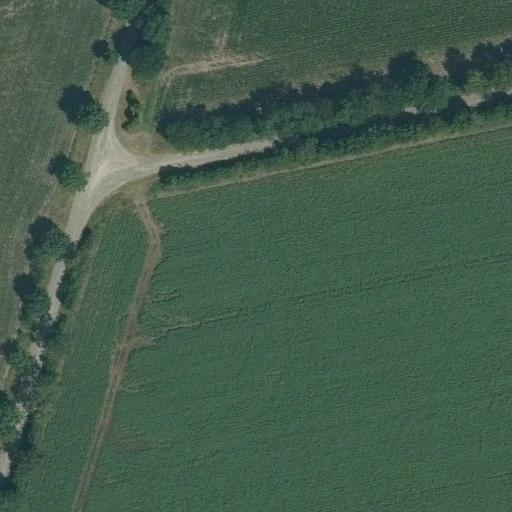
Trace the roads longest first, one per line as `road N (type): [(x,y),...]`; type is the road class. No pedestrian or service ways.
road 1 (unclassified): [(97,161),(136,170),(511,83)]
road 2 (unclassified): [(97,161),(0,481)]
road 3 (unclassified): [(143,0),(97,161)]
